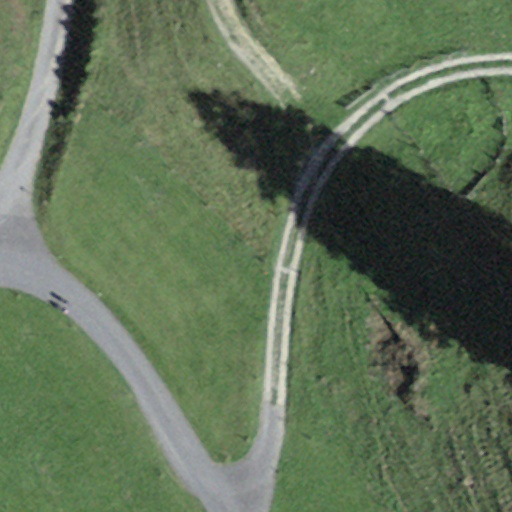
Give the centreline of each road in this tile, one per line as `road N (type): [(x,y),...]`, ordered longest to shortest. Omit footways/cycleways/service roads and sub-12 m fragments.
road 1 (track): [(250,511),(275,413),(305,202),(381,112),(486,70),(511,74)]
road 2 (unclassified): [(0,276),(34,283),(82,311),(135,366),(221,511)]
road 3 (unclassified): [(54,0),(46,68),(0,213)]
